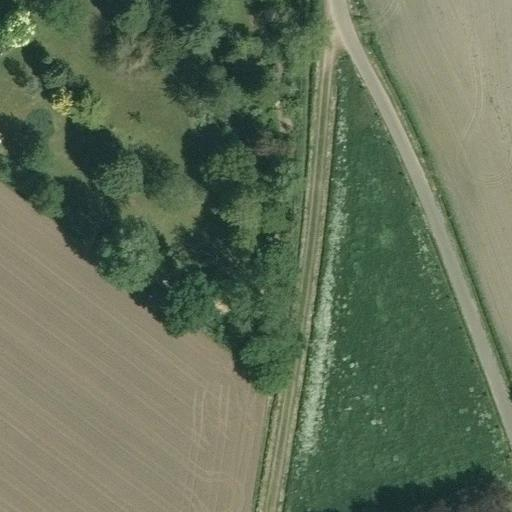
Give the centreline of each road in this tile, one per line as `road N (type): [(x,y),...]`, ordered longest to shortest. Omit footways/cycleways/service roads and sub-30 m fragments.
road 1 (track): [(263,511),(341,10)]
road 2 (unclassified): [(511,428),(419,179),(341,10)]
